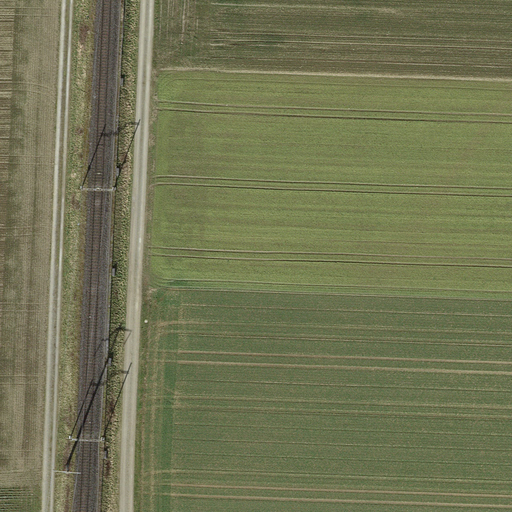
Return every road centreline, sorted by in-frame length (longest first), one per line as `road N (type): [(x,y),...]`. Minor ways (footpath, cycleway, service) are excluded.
road 1 (track): [(48,511),(71,0)]
road 2 (track): [(127,511),(149,0)]
